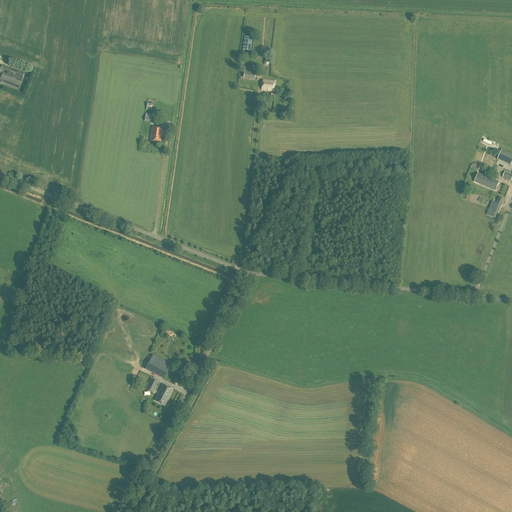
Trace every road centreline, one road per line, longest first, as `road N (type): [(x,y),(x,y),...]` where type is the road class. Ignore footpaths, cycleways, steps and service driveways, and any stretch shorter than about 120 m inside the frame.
road 1 (unclassified): [(125,511),(248,273)]
road 2 (unclassified): [(248,273),(0,178)]
road 3 (unclassified): [(248,273),(469,296)]
